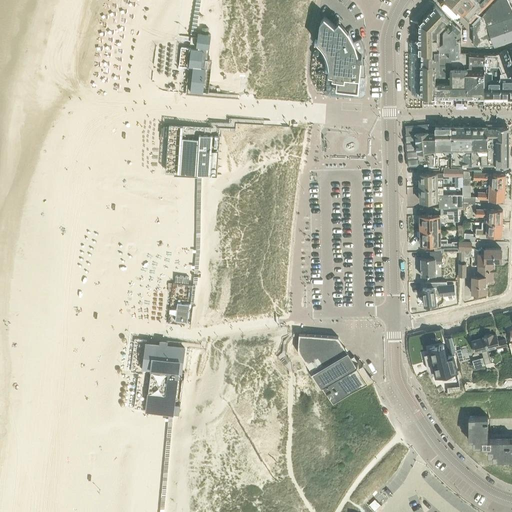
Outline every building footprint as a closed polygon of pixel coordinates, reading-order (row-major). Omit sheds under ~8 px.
[(447,0),(470,22),(491,0),(447,0)] [(497,0),(484,15),(494,45),(495,46),(511,39),(511,9),(511,7),(507,0),(497,0)] [(419,23),(419,36),(461,36),(461,30),(456,25),(456,26),(444,14),(444,13),(436,5),(419,23)] [(494,45),(484,15),(473,26),(473,42),(474,43),(476,45),(477,46),(478,47),(494,45)] [(315,37),(314,43),(317,46),(320,51),(323,56),(324,61),(325,67),(325,72),(329,73),(332,73),(332,74),(333,74),(332,80),(331,95),(352,96),(353,96),(353,90),(365,90),(365,76),(364,45),(363,43),(361,38),(353,41),(348,32),(346,34),(343,31),(342,29),(339,25),(336,27),(333,24),(332,23),(324,16),(320,21),(320,25),(319,32),(318,35),(320,37),(319,38),(315,37)] [(211,35),(197,33),(195,47),(197,47),(197,49),(180,47),(178,66),(192,67),(190,92),(203,94),(205,68),(200,68),(202,48),(209,49),(211,35)] [(418,36),(418,53),(447,52),(451,52),(461,52),(461,51),(461,36),(419,36),(418,36)] [(503,79),(503,96),(510,96),(511,95),(511,65),(506,49),(495,53),(487,54),(487,63),(498,63),(502,72),(501,73),(502,77),(503,77),(503,79)] [(451,96),(467,96),(467,66),(469,66),(469,52),(461,51),(461,52),(451,52),(451,96)] [(414,96),(451,96),(451,52),(447,52),(418,53),(410,53),(410,90),(411,93),(414,96)] [(467,96),(484,96),(484,53),(469,52),(469,66),(467,66),(467,96)] [(484,96),(503,96),(503,79),(503,77),(502,77),(501,73),(502,72),(498,63),(487,63),(487,54),(484,53),(484,96)] [(429,166),(435,166),(435,133),(428,133),(427,123),(416,124),(405,125),(406,133),(409,166),(430,166),(429,166)] [(435,166),(445,166),(448,166),(449,156),(451,156),(451,126),(435,126),(435,133),(435,166)] [(472,126),(451,126),(451,156),(451,166),(472,166),(472,126)] [(472,126),(472,166),(488,166),(488,128),(488,126),(472,126)] [(497,128),(488,128),(488,166),(509,166),(509,127),(503,127),(497,127),(497,128)] [(179,174),(216,176),(219,136),(198,135),(198,139),(182,138),(179,174)] [(449,166),(448,166),(445,166),(445,176),(463,176),(463,168),(449,168),(449,166)] [(420,173),(420,187),(437,186),(443,186),(443,173),(437,173),(420,173)] [(481,186),(490,186),(505,187),(505,184),(508,184),(508,178),(506,177),(506,174),(474,173),(473,179),(481,180),(481,186)] [(462,196),(464,197),(463,203),(474,203),(474,196),(469,196),(470,185),(463,185),(462,196)] [(439,208),(441,208),(455,208),(463,207),(462,197),(453,198),(453,194),(437,194),(437,186),(420,187),(420,201),(437,201),(437,200),(439,200),(439,208)] [(505,187),(490,186),(490,193),(479,192),(478,198),(504,200),(505,187)] [(442,217),(446,217),(446,218),(455,218),(455,208),(441,208),(441,215),(442,217)] [(487,216),(487,222),(503,223),(503,210),(477,209),(477,216),(487,216)] [(418,216),(418,231),(437,230),(437,216),(418,216)] [(503,223),(487,222),(487,228),(476,228),(476,234),(502,235),(503,223)] [(437,230),(418,231),(419,245),(437,245),(437,230)] [(464,233),(464,241),(472,241),(475,242),(475,236),(473,236),(473,233),(464,233)] [(459,249),(459,256),(464,256),(464,249),(472,249),(472,241),(464,241),(459,241),(459,249)] [(479,254),(479,266),(485,266),(485,268),(488,270),(490,270),(491,271),(493,271),(493,262),(501,262),(502,249),(485,248),(485,254),(479,254)] [(435,263),(442,263),(442,252),(430,252),(430,258),(422,258),(422,275),(436,275),(435,263)] [(485,266),(479,266),(478,276),(472,276),(472,292),(486,293),(486,280),(493,280),(493,271),(491,271),(490,270),(488,270),(485,268),(485,266)] [(442,296),(456,294),(455,284),(441,285),(441,282),(426,282),(426,288),(423,288),(425,305),(436,304),(435,292),(441,292),(442,296)] [(175,321),(187,322),(189,305),(177,303),(175,321)] [(464,332),(458,333),(461,344),(467,342),(464,332)] [(458,333),(452,334),(455,345),(461,344),(458,333)] [(298,344),(298,351),(316,385),(315,386),(330,410),(368,386),(371,384),(373,383),(370,377),(371,377),(363,363),(362,364),(359,359),(357,360),(354,356),(351,357),(347,351),(345,347),(338,336),(299,334),(298,344)] [(484,357),(472,360),(474,369),(486,366),(485,364),(491,362),(496,361),(495,356),(490,357),(488,349),(497,346),(497,348),(507,345),(506,339),(498,341),(497,335),(493,336),(492,334),(484,336),(485,338),(472,341),(475,352),(482,350),(484,357)] [(454,345),(451,335),(445,336),(449,354),(457,352),(455,345),(454,345)] [(159,344),(144,343),(141,370),(167,372),(165,395),(147,393),(145,412),(173,415),(178,374),(181,374),(185,347),(167,345),(167,342),(160,341),(159,344)] [(446,356),(443,344),(429,347),(431,353),(424,355),(427,369),(435,377),(457,372),(453,354),(446,356)] [(495,402),(486,402),(490,418),(492,418),(498,415),(495,402)] [(495,402),(498,415),(498,418),(503,415),(500,402),(495,402)] [(500,402),(503,415),(504,417),(509,415),(506,402),(500,402)] [(473,445),(489,445),(489,454),(493,454),(493,457),(511,457),(511,438),(488,439),(488,417),(469,417),(469,438),(473,438),(473,445)]
